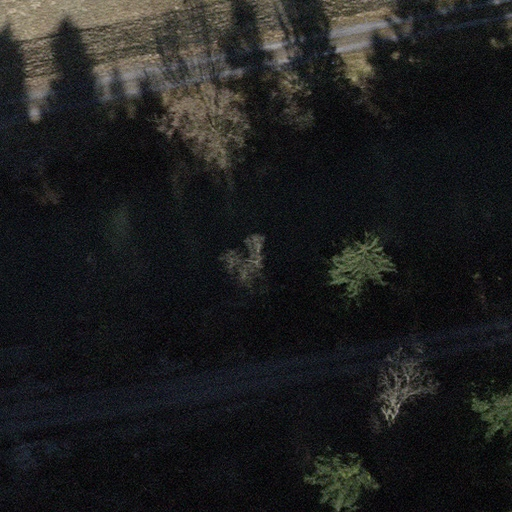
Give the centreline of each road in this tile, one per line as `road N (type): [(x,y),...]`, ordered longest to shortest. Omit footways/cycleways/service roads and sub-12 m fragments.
road 1 (track): [(511,7),(0,110)]
road 2 (track): [(511,326),(0,422)]
